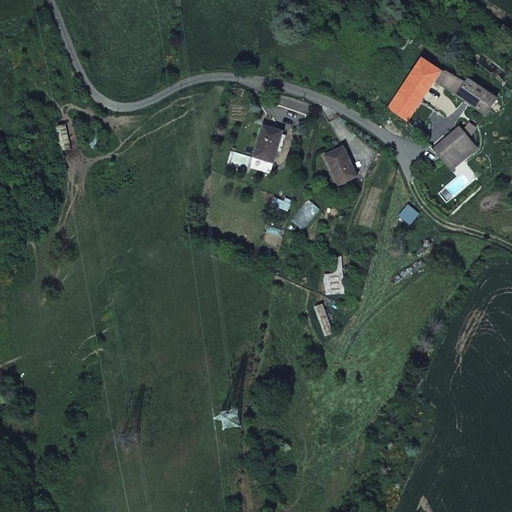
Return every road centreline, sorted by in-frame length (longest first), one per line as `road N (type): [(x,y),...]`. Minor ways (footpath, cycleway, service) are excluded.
road 1 (residential): [(44,0),(94,98),(147,101),(210,76),(252,78),(316,95),(411,152)]
road 2 (track): [(511,249),(440,222),(412,191),(398,144)]
